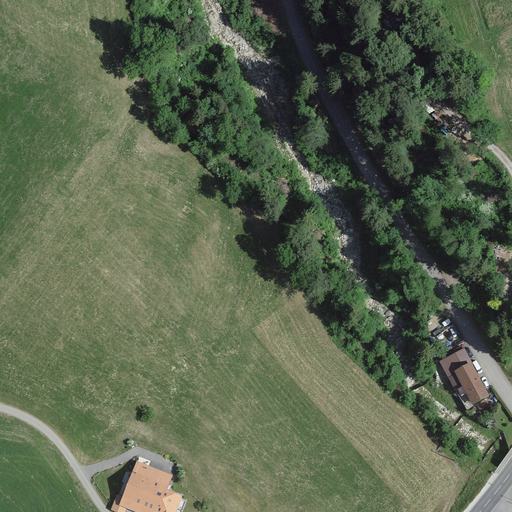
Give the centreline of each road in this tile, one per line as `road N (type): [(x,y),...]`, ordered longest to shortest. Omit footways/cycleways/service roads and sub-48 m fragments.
road 1 (unclassified): [(511,398),(362,160),(288,0)]
road 2 (residential): [(417,0),(427,80),(511,169)]
road 3 (unclassified): [(108,511),(58,442),(0,408)]
